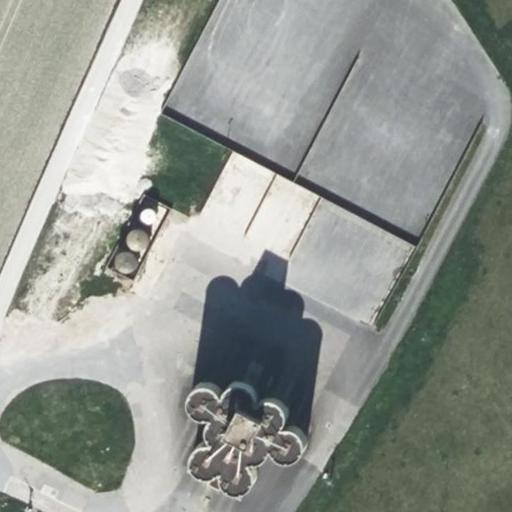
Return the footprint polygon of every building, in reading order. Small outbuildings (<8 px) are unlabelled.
[(287,259),(318,194),(231,153),(198,222),(230,237),(223,251),(254,266),(263,248),(287,259)] [(155,203),(154,201),(151,199),(149,198),(146,198),(143,199),(141,201),(140,203),(139,206),(140,209),(141,211),(143,213),(145,214),(147,214),(150,214),(152,213),(154,211),(155,209),(156,206),(155,203)] [(146,222),(143,219),(139,218),(136,217),(132,218),(128,220),(126,223),(124,226),(124,230),(125,234),(127,237),(130,239),(134,241),(138,240),(142,239),(145,237),(147,233),(148,230),(147,226),(146,222)] [(135,243),(132,240),(128,238),(125,238),(121,238),(117,240),(115,243),(113,247),(113,251),(114,254),(116,258),(119,260),(123,261),(127,261),(131,260),(134,257),(136,254),(137,250),(136,246),(135,243)] [(258,403),(257,405),(258,404),(258,400),(258,396),(257,391),(255,389),(253,386),(249,383),(246,382),(243,381),(238,381),(234,383),(230,385),(226,389),(224,394),(223,398),(222,393),(219,387),(216,385),(211,382),(208,382),(202,382),(197,385),(194,388),(191,392),(190,395),(190,401),(191,405),(194,409),(199,413),(203,414),(206,415),(213,414),(210,418),(209,421),(208,428),(209,433),(213,440),(205,440),(204,441),(199,443),(196,446),(195,449),(193,454),(192,458),(193,462),(196,467),(199,470),(204,473),(212,475),(206,484),(219,491),(225,481),(226,483),(230,487),(238,490),(244,489),(247,489),(250,486),(254,482),(257,477),(257,472),(257,468),(254,463),(260,461),(266,457),(269,453),(272,448),(275,453),(280,457),(285,458),(288,459),(294,458),(300,455),(303,452),(305,449),(307,442),(306,436),(303,430),(299,426),(294,423),(291,422),(285,423),(288,416),(288,412),(287,406),(285,402),(283,400),(280,398),(277,397),(272,396),(269,396),(265,397),(262,399),(258,403)]
